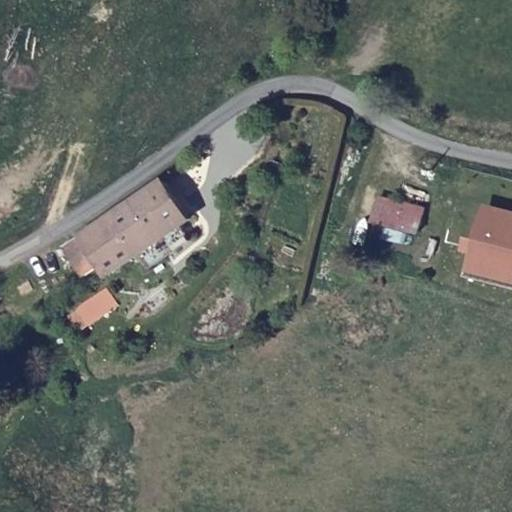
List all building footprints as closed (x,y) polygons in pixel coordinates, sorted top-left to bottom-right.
[(180,217),(155,175),(60,236),(63,241),(54,245),(65,259),(82,249),(87,260),(91,270),(126,249),(170,224),(180,217)] [(371,190),(367,214),(409,227),(415,205),(371,190)] [(506,276),(511,253),(511,214),(478,206),(463,265),(506,276)] [(180,239),(170,224),(126,249),(134,267),(180,239)] [(82,249),(65,259),(71,270),(87,260),(82,249)]
